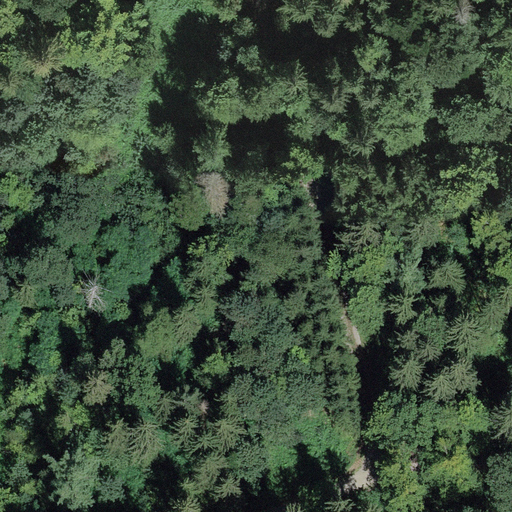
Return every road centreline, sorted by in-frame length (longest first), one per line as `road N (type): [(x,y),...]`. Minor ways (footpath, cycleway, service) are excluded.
road 1 (track): [(379,466),(254,0)]
road 2 (track): [(511,452),(379,466),(252,511)]
